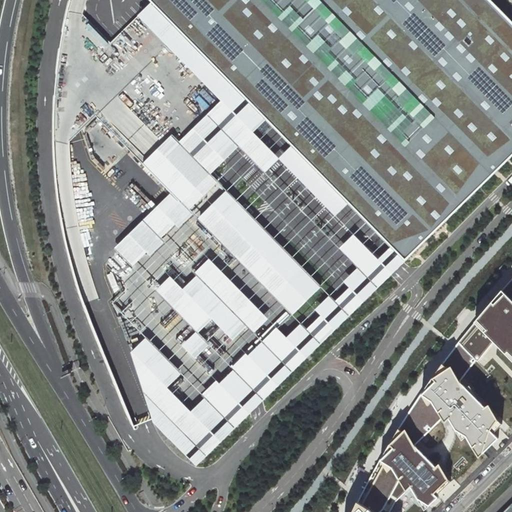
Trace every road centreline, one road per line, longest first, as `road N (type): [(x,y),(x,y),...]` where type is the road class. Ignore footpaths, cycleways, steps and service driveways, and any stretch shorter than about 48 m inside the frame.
road 1 (trunk): [(85,425),(28,294),(0,151)]
road 2 (unclassified): [(376,363),(511,206)]
road 3 (unclassified): [(0,372),(87,511)]
road 4 (primary): [(85,425),(0,286)]
road 5 (primary): [(0,377),(67,511)]
road 6 (unclassified): [(258,511),(351,399)]
road 7 (unclassified): [(511,179),(410,282)]
road 8 (unclassified): [(410,282),(306,381)]
